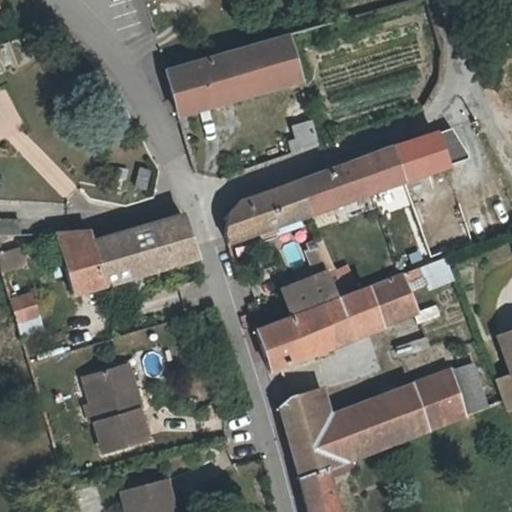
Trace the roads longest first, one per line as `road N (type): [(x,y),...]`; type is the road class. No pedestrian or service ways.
road 1 (residential): [(289,511),(263,401),(197,199)]
road 2 (residential): [(464,90),(444,114),(197,199)]
road 3 (residential): [(180,181),(123,61),(62,0)]
